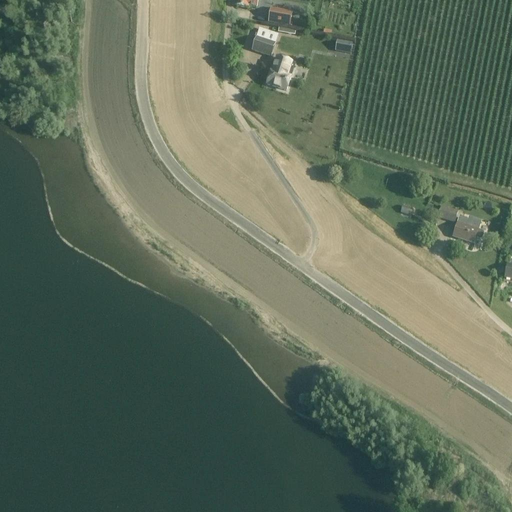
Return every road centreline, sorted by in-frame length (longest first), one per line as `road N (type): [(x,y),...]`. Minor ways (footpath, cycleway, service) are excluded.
road 1 (unclassified): [(302,267),(202,194),(164,152),(142,103),(143,0)]
road 2 (unclassified): [(302,267),(314,242),(311,225),(234,107),(225,67),(228,26)]
road 3 (unclassified): [(511,409),(302,267)]
